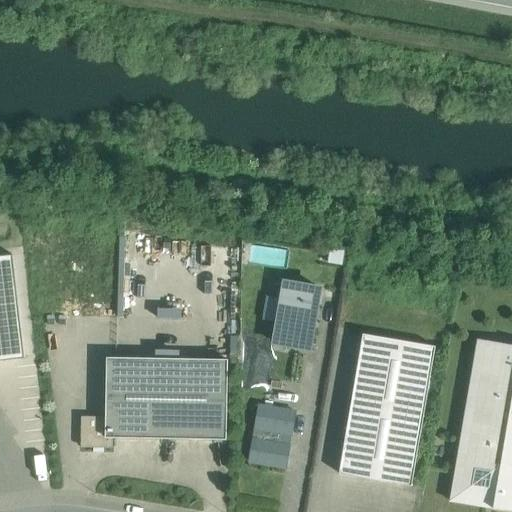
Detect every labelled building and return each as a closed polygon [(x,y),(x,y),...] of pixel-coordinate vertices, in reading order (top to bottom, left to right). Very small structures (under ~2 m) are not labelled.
[(253,247),(253,263),(287,264),(288,247),(253,247)] [(0,356),(14,355),(3,260),(0,259),(0,356)] [(320,288),(285,282),(274,343),(310,349),(320,288)] [(511,511),(511,346),(477,340),(447,508),(471,511),(511,511)] [(442,357),(363,343),(338,485),(417,499),(442,357)] [(230,360),(111,359),(110,415),(79,415),(79,451),(113,452),(113,437),(229,439),(230,360)] [(295,412),(259,406),(250,462),(286,468),(295,412)]
